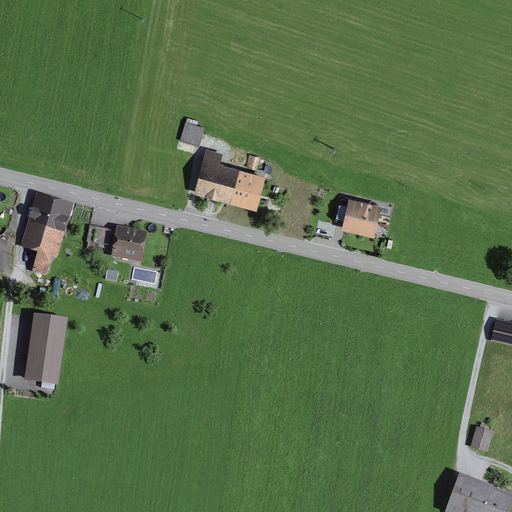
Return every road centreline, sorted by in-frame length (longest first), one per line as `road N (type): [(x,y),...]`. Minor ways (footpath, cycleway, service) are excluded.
road 1 (secondary): [(511,296),(179,220)]
road 2 (residential): [(26,182),(0,420)]
road 3 (secondary): [(179,220),(26,182)]
